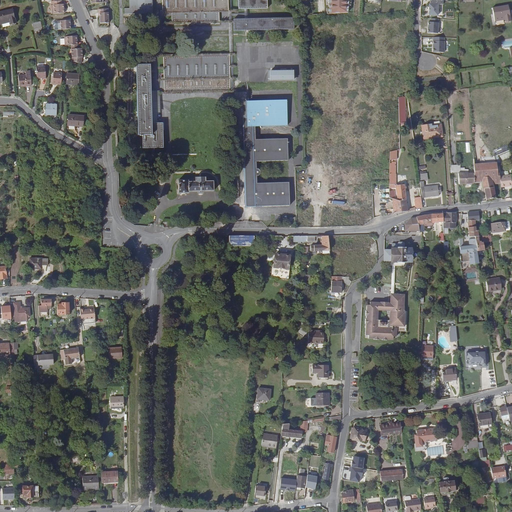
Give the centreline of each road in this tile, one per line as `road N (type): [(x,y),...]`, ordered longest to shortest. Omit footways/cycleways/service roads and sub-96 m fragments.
road 1 (unclassified): [(150,507),(153,298)]
road 2 (residential): [(379,227),(377,268),(347,302),(345,414)]
road 3 (residential): [(150,507),(246,510),(330,501)]
road 4 (residential): [(345,414),(439,405),(511,387)]
road 5 (unclassified): [(162,241),(183,231),(327,230)]
road 6 (residential): [(73,0),(103,77),(107,160)]
road 7 (residential): [(0,293),(153,298)]
road 8 (residential): [(0,510),(150,507)]
road 9 (unknown): [(357,0),(357,71),(420,71),(417,56)]
road 10 (residential): [(511,202),(414,212),(379,227)]
road 11 (residential): [(0,101),(107,160)]
